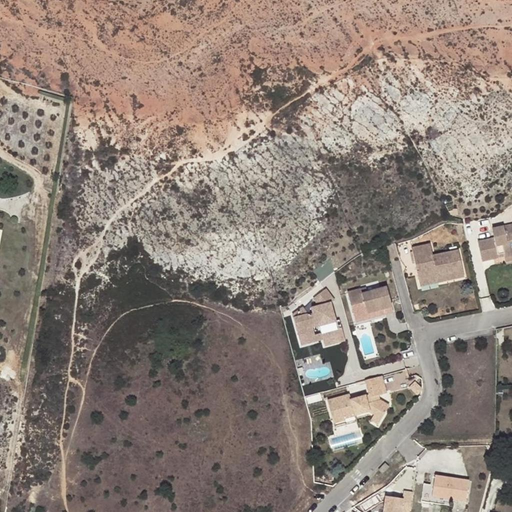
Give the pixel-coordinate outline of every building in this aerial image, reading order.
[(474,243),(479,263),(496,262),(496,257),(501,256),(501,261),(511,259),(511,227),(489,232),(491,241),(474,243)] [(432,277),(433,283),(460,279),(454,251),(429,257),(427,245),(408,248),(414,281),(432,277)] [(344,294),(347,310),(384,304),(381,289),(364,294),(358,295),(357,291),(344,294)] [(316,311),(304,318),(327,313),(326,308),(330,305),(320,292),(309,302),(316,311)] [(384,304),(347,310),(349,318),(378,311),(379,316),(387,314),(384,304)] [(378,311),(349,318),(350,322),(379,316),(378,311)] [(304,318),(290,320),(294,341),(310,337),(308,330),(311,329),(312,331),(314,330),(317,342),(319,350),(340,344),(335,324),(331,326),(327,313),(304,318)] [(310,337),(294,341),(295,348),(317,342),(314,330),(312,331),(311,329),(308,330),(310,337)] [(376,382),(360,386),(363,399),(365,403),(359,404),(358,400),(344,404),(343,399),(322,404),(327,427),(338,425),(337,423),(336,420),(347,417),(348,420),(362,416),(368,420),(366,425),(372,428),(381,411),(371,405),(367,407),(366,401),(371,400),(379,398),(376,382)] [(418,489),(418,506),(430,506),(430,501),(444,501),(445,501),(466,502),(466,481),(431,480),(430,490),(418,489)] [(359,486),(353,493),(357,496),(363,490),(359,486)] [(382,511),(401,511),(403,498),(385,495),(382,511)]
